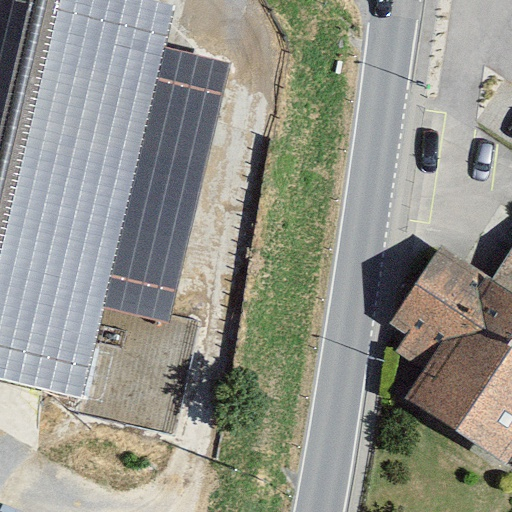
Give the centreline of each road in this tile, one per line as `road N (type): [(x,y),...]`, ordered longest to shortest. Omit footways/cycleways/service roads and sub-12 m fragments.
road 1 (track): [(234,0),(265,73),(174,511)]
road 2 (secondary): [(319,511),(399,0)]
